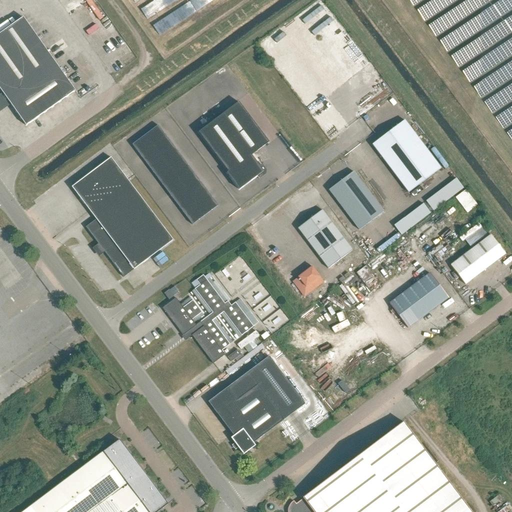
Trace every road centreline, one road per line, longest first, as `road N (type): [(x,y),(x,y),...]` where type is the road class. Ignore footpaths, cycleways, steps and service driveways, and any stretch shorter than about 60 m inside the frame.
road 1 (unclassified): [(237,506),(511,294)]
road 2 (unclassified): [(95,324),(294,178)]
road 3 (unclassified): [(237,506),(95,324)]
road 4 (unclassified): [(140,72),(0,175)]
road 5 (unclassified): [(95,324),(0,193)]
